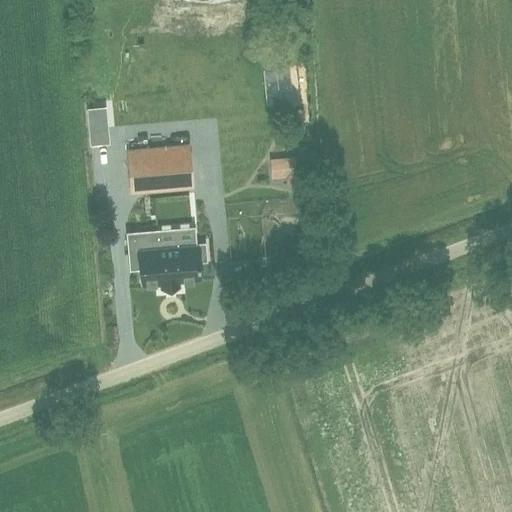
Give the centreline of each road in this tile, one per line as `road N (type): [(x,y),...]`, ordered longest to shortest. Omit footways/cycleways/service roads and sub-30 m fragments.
road 1 (unclassified): [(0,419),(511,230)]
road 2 (unknown): [(228,335),(205,157)]
